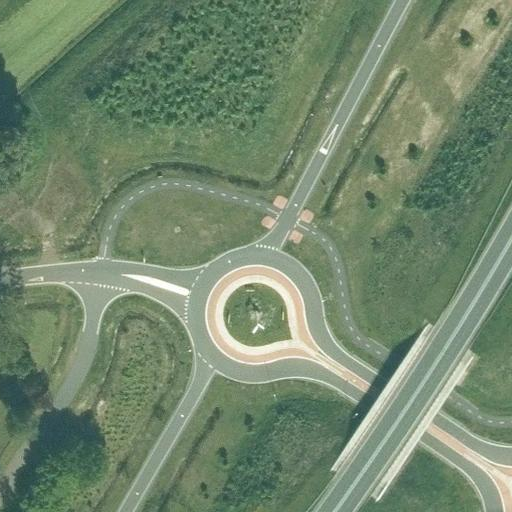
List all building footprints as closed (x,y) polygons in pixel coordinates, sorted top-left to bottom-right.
[(370,182),(348,218),(381,238),(394,217),(373,204),(382,189),(370,182)] [(407,219),(421,201),(401,185),(387,204),(407,219)] [(218,212),(114,221),(117,257),(222,248),(218,212)] [(231,212),(224,222),(244,237),(252,226),(231,212)] [(342,216),(328,237),(390,278),(404,257),(342,216)] [(248,296),(258,282),(245,273),(235,287),(248,296)] [(291,342),(308,322),(281,298),(264,318),(291,342)] [(221,404),(226,392),(212,386),(207,398),(221,404)] [(305,420),(321,394),(308,387),(293,413),(305,420)] [(188,415),(203,425),(211,413),(197,403),(188,415)]
